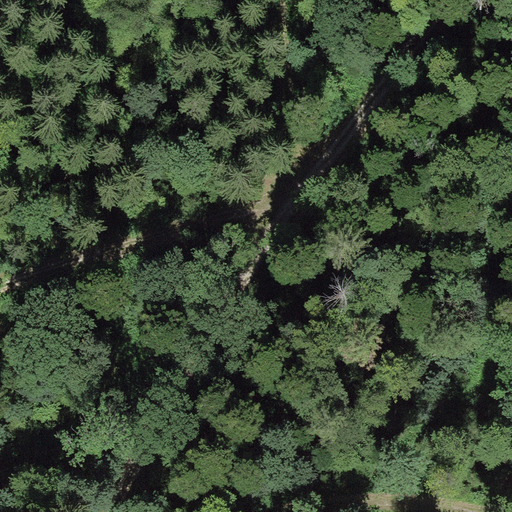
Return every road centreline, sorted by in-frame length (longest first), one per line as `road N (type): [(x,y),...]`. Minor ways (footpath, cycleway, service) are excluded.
road 1 (track): [(97,511),(113,465),(278,207)]
road 2 (track): [(0,269),(278,207)]
road 3 (track): [(278,207),(437,0)]
road 4 (track): [(267,0),(278,207)]
